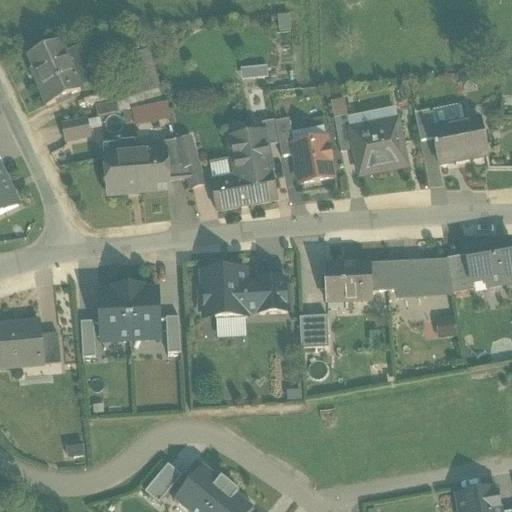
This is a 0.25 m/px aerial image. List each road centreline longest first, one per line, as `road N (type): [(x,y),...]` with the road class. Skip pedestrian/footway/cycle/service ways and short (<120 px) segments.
road 1 (residential): [(511,211),(68,249)]
road 2 (residential): [(0,463),(39,487),(70,487),(102,477),(162,435),(184,433),(215,438),(317,511)]
road 3 (residential): [(317,511),(342,497),(511,467)]
road 4 (residential): [(68,249),(0,97)]
